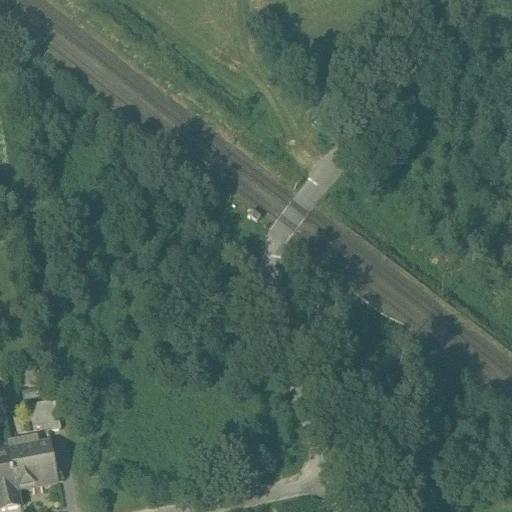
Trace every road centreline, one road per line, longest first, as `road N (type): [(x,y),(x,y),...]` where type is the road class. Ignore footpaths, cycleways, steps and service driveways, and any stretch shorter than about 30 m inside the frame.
road 1 (residential): [(485,0),(340,157),(266,259),(321,441)]
road 2 (unclassified): [(197,511),(332,482)]
